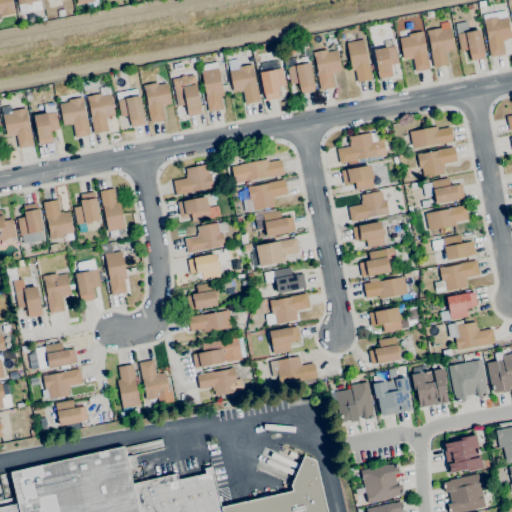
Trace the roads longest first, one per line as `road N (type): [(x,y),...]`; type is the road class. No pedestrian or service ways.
road 1 (residential): [(0,180),(511,84)]
road 2 (residential): [(140,157),(158,293),(153,320),(110,335)]
road 3 (residential): [(304,125),(338,332)]
road 4 (residential): [(472,94),(511,292)]
